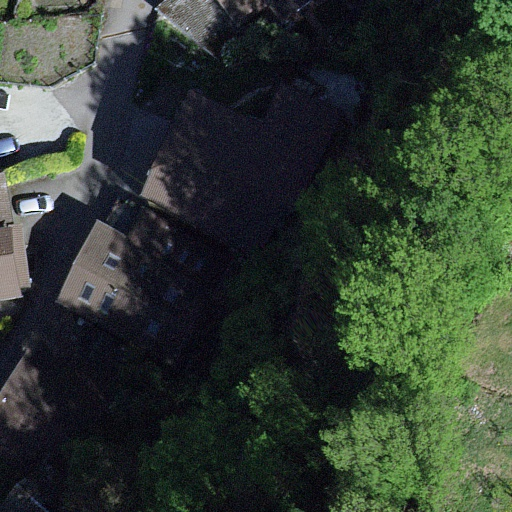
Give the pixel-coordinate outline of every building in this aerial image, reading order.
[(215,0),(252,48),(332,0),(215,0)] [(194,111),(151,215),(256,248),(294,147),(194,111)] [(0,295),(27,293),(22,232),(14,232),(6,179),(0,180),(0,295)] [(110,235),(70,320),(149,344),(192,281),(110,235)] [(49,353),(0,440),(0,450),(43,494),(137,397),(49,353)]
